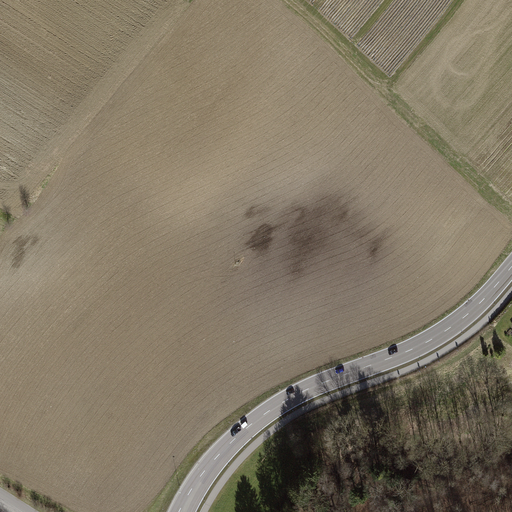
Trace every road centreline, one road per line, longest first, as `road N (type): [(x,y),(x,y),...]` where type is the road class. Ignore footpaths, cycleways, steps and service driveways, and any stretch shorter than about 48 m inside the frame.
road 1 (secondary): [(511,267),(429,340),(279,404),(217,458),(182,511)]
road 2 (track): [(287,0),(504,200)]
